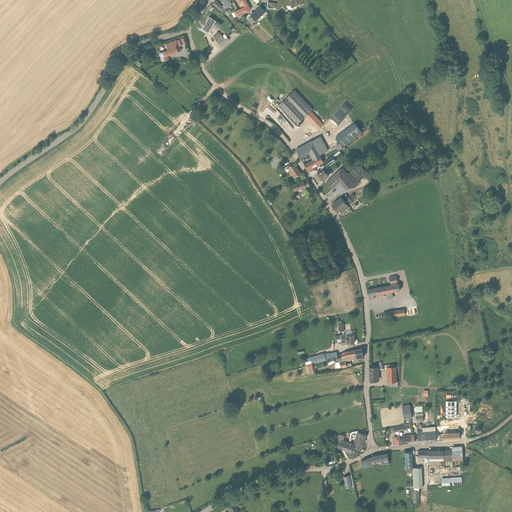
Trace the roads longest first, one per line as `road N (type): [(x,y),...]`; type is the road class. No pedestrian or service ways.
road 1 (unclassified): [(370,452),(365,299),(347,242),(293,151),(214,85),(185,28)]
road 2 (tertiary): [(0,182),(79,124),(132,48),(185,28)]
road 3 (unclassified): [(204,511),(269,477),(328,469),(370,452)]
road 4 (unclassified): [(370,452),(481,436),(511,415)]
